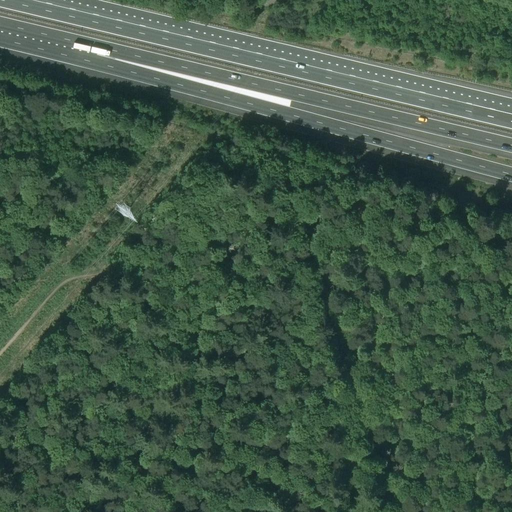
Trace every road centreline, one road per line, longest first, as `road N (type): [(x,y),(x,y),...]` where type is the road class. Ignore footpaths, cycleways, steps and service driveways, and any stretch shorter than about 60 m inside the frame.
road 1 (motorway): [(511,117),(22,0)]
road 2 (motorway): [(95,55),(511,174)]
road 3 (motorway): [(95,55),(511,145)]
road 4 (track): [(323,294),(0,392)]
road 5 (track): [(323,294),(404,511)]
road 6 (track): [(511,274),(493,243),(323,294)]
